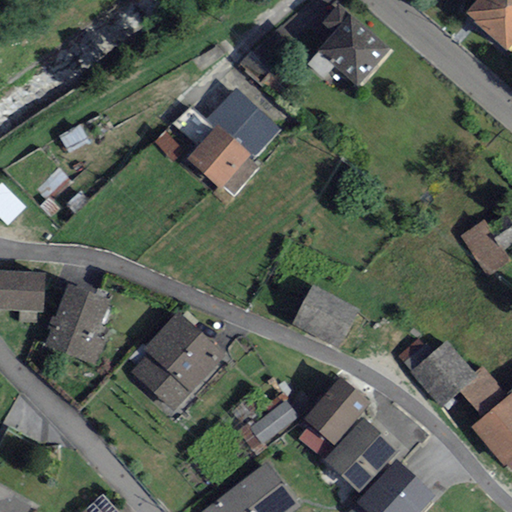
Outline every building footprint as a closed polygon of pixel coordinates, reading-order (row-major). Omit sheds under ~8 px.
[(511,0),(487,0),(472,18),(509,51),(511,48),(511,0)] [(385,54),(338,14),(325,28),(336,37),(320,55),(356,86),(385,54)] [(219,134),(190,165),(220,191),(248,160),(219,134)] [(237,177),(247,187),(266,170),(256,159),(237,177)] [(26,209),(2,187),(0,188),(0,219),(9,227),(26,209)] [(484,224),(460,239),(487,281),(511,265),(511,264),(505,253),(511,248),(511,228),(506,218),(488,230),(484,224)] [(45,278),(0,275),(0,312),(43,315),(45,278)] [(110,306),(69,290),(47,348),(97,367),(105,345),(97,342),(110,306)] [(355,315),(314,293),(298,323),(339,345),(355,315)] [(146,356),(124,378),(167,420),(225,360),(179,316),(143,353),(146,356)] [(444,347),(413,372),(439,403),(470,377),(444,347)] [(341,384),(304,425),(333,451),(370,411),(341,384)] [(508,401),(472,432),(504,468),(511,463),(511,393),(507,399),(508,401)] [(249,430),(261,446),(299,419),(287,403),(249,430)] [(363,425),(325,464),(358,496),(396,457),(363,425)] [(267,466),(206,511),(299,511),(301,511),(267,466)] [(396,466),(353,511),(424,511),(434,502),(396,466)] [(0,492),(0,511),(24,511),(27,508),(0,492)]
